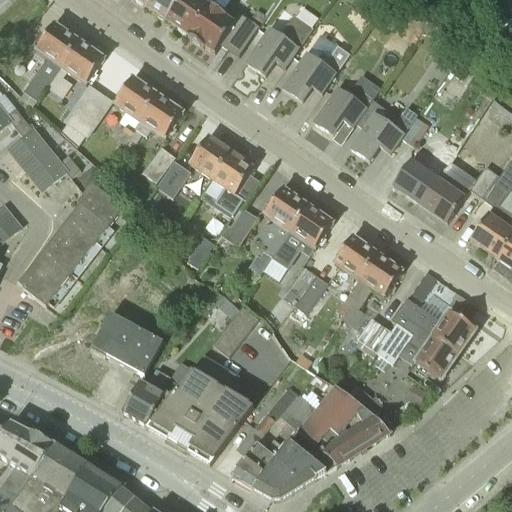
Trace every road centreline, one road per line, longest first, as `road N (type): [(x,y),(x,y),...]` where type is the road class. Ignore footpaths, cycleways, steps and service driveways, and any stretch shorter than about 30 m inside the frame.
road 1 (residential): [(511,310),(73,0)]
road 2 (tertiary): [(230,511),(0,382)]
road 3 (residential): [(0,184),(37,225),(0,299)]
